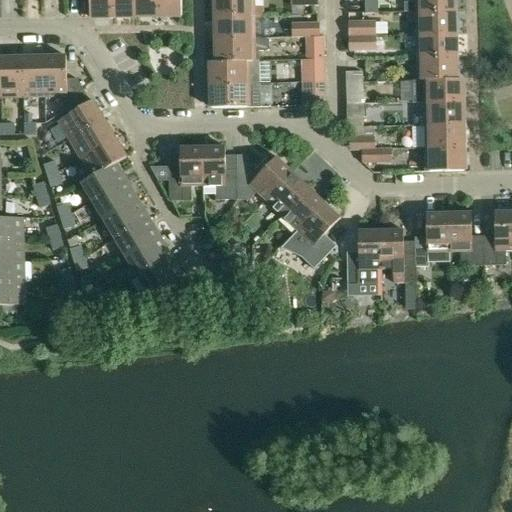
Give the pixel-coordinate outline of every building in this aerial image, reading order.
[(112,0),(89,0),(90,18),(113,17),(112,0)] [(112,0),(113,17),(136,17),(135,0),(112,0)] [(158,0),(135,0),(136,17),(159,16),(158,0)] [(158,0),(159,16),(182,16),(181,0),(158,0)] [(215,0),(216,18),(254,17),(264,16),(264,8),(254,8),(253,0),(215,0)] [(454,12),(453,0),(416,0),(416,3),(404,3),(404,13),(407,13),(454,12)] [(416,23),(417,36),(455,35),(454,12),(407,13),(407,23),(416,23)] [(216,18),(216,40),(255,39),(254,17),(216,18)] [(348,22),(348,37),(376,37),(376,22),(348,22)] [(291,38),(306,38),(320,38),(319,23),(291,24),(291,38)] [(417,36),(417,59),(455,58),(455,35),(417,36)] [(348,37),(348,52),(377,52),(376,37),(348,37)] [(325,60),(325,38),(320,38),(306,38),(307,61),(325,60)] [(216,40),(217,63),(250,62),(255,62),(259,62),(258,52),(266,52),(269,50),(269,40),(266,39),(255,39),(216,40)] [(44,57),(22,58),(24,98),(45,98),(44,57)] [(45,98),(67,97),(82,88),(77,80),(67,80),(66,57),(44,57),(45,98)] [(22,58),(1,59),(2,99),(24,98),(22,58)] [(418,82),(423,82),(456,81),(455,58),(417,59),(418,82)] [(326,83),(325,60),(307,61),(307,84),(326,83)] [(211,63),(212,86),(259,85),(259,62),(255,62),(250,62),(217,63),(211,63)] [(363,72),(346,73),(346,83),(363,83),(363,72)] [(424,82),(424,104),(462,104),(461,81),(456,81),(423,82),(424,82)] [(326,107),(326,83),(307,84),(308,107),(326,107)] [(346,83),(346,106),(364,105),(363,83),(346,83)] [(212,109),(250,108),(250,95),(259,95),(259,85),(212,86),(212,109)] [(91,103),(82,88),(67,97),(67,117),(58,122),(70,142),(105,121),(93,101),(91,103)] [(424,104),(425,127),(463,126),(462,104),(424,104)] [(346,118),(347,129),(364,128),(364,127),(364,118),(364,105),(346,106),(346,118)] [(24,114),(23,122),(32,122),(31,114),(24,114)] [(70,142),(81,160),(116,139),(105,121),(70,142)] [(15,124),(3,124),(3,136),(15,136),(15,124)] [(25,136),(36,136),(37,124),(25,124),(25,136)] [(425,127),(425,150),(463,149),(463,126),(425,127)] [(347,129),(347,138),(349,138),(349,152),(362,152),(362,151),(375,151),(375,150),(375,138),(367,138),(366,127),(364,127),(364,128),(347,129)] [(81,184),(82,185),(127,157),(116,139),(81,160),(92,178),(81,184)] [(216,201),(236,201),(238,201),(237,169),(225,169),(225,147),(202,148),(203,187),(215,187),(216,201)] [(191,201),(191,188),(203,187),(202,148),(180,148),(181,188),(182,202),(191,201)] [(464,172),(463,149),(425,150),(426,173),(464,172)] [(362,164),(363,164),(392,164),(392,150),(375,150),(375,151),(362,151),(362,152),(362,164)] [(127,158),(127,157),(82,185),(93,203),(128,182),(117,164),(127,158)] [(249,169),(239,169),(237,169),(238,201),(250,201),(256,193),(265,202),(293,173),(277,158),(258,178),(249,169)] [(44,166),(47,177),(59,174),(55,162),(44,166)] [(158,182),(168,181),(168,172),(169,172),(170,168),(151,168),(158,182)] [(265,202),(281,217),(309,188),(293,173),(265,202)] [(51,189),(52,188),(62,185),(59,174),(47,177),(51,189)] [(139,201),(128,182),(93,203),(104,222),(139,201)] [(33,186),(36,198),(48,195),(44,183),(33,186)] [(281,217),(297,232),(324,203),(309,188),(281,217)] [(39,209),(50,206),(51,206),(48,195),(36,198),(39,209)] [(0,198),(0,220),(23,220),(23,219),(2,219),(2,199),(0,198)] [(150,219),(139,201),(104,222),(115,240),(150,219)] [(328,249),(320,240),(340,219),(324,203),(297,232),(305,240),(296,251),(312,266),(328,249)] [(57,208),(60,219),(72,216),(68,204),(57,208)] [(495,242),(483,243),(483,267),(506,266),(506,252),(511,252),(511,212),(495,213),(495,242)] [(483,243),(472,243),(471,213),(449,214),(450,253),(461,253),(462,267),(483,267),(483,243)] [(427,244),(415,244),(415,260),(416,268),(437,268),(437,254),(450,253),(449,214),(426,214),(427,244)] [(64,231),(64,230),(76,227),(72,216),(60,219),(64,231)] [(161,237),(150,219),(115,240),(126,258),(161,237)] [(0,241),(24,241),(23,220),(0,220),(0,241)] [(46,229),(49,240),(61,237),(58,225),(46,229)] [(358,232),(359,261),(347,262),(347,286),(368,285),(371,288),(382,288),(382,271),(381,231),(358,232)] [(403,231),(381,231),(382,271),(393,271),(394,285),(406,284),(407,294),(417,294),(416,268),(415,260),(404,260),(403,231)] [(53,252),(63,249),(65,248),(61,237),(49,240),(53,252)] [(126,258),(137,277),(172,256),(161,237),(126,258)] [(0,241),(0,262),(24,262),(24,241),(0,241)] [(70,250),(73,262),(85,258),(82,246),(70,250)] [(184,289),(178,278),(183,275),(172,256),(137,277),(148,296),(157,291),(164,302),(184,289)] [(77,273),(89,269),(85,258),(73,262),(77,273)] [(0,262),(0,284),(25,284),(24,262),(0,262)] [(223,276),(253,275),(253,263),(223,263),(223,276)] [(59,272),(63,284),(74,280),(71,269),(59,272)] [(253,275),(223,276),(223,288),(253,287),(253,275)] [(84,295),(85,294),(95,291),(91,279),(80,283),(84,295)] [(66,295),(77,292),(78,291),(74,280),(63,284),(66,295)] [(0,306),(25,306),(25,284),(0,284),(0,306)]
